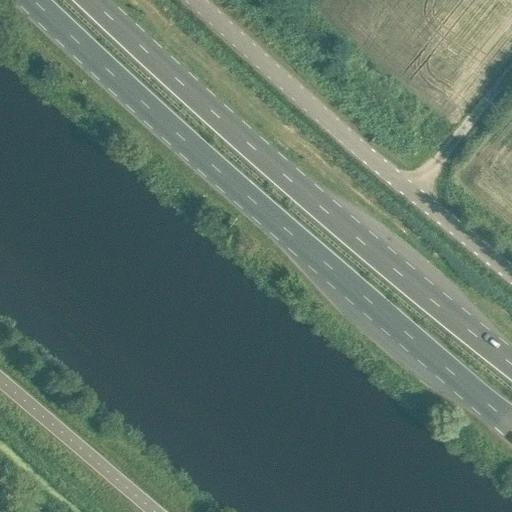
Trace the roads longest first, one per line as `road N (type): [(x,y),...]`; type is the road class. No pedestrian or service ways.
road 1 (trunk): [(34,0),(212,166),(511,422)]
road 2 (trunk): [(511,363),(356,237),(94,0)]
road 3 (unclassified): [(198,0),(511,275)]
